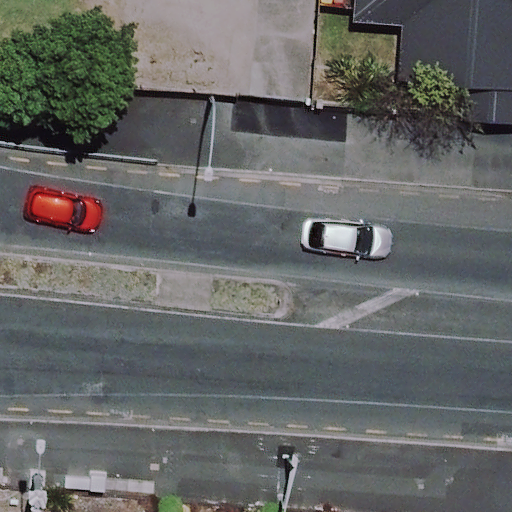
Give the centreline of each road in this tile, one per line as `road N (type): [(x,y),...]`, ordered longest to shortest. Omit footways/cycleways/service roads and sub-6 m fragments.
road 1 (secondary): [(0,208),(322,249),(486,321)]
road 2 (secondary): [(486,321),(287,358),(0,343)]
